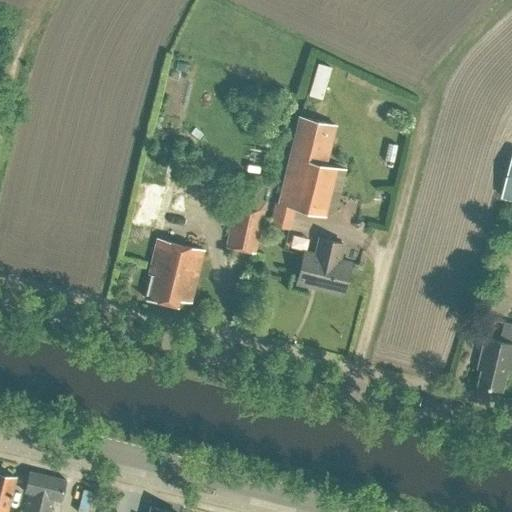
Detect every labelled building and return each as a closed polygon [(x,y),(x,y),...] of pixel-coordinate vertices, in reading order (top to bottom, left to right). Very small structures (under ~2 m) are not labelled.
[(322,61),(312,93),(325,97),(334,65),(322,61)] [(334,123),(297,114),(276,202),(274,202),(269,223),(289,228),(294,207),(323,214),(336,211),(346,167),(325,162),(334,123)] [(511,158),(502,197),(511,199),(511,158)] [(136,220),(161,226),(170,184),(144,178),(136,220)] [(254,253),(265,199),(235,193),(224,247),(254,253)] [(350,262),(340,259),(344,241),(320,235),(315,253),(304,250),(296,282),(342,293),(350,262)] [(150,274),(144,297),(177,305),(178,299),(191,302),(203,249),(156,237),(147,274),(150,274)] [(511,322),(505,321),(500,339),(487,335),(481,361),(485,362),(480,383),(503,389),(508,368),(511,368),(511,322)] [(49,511),(52,498),(60,500),(65,479),(29,470),(24,491),(27,492),(22,511),(49,511)] [(7,506),(15,476),(0,472),(0,511),(4,511),(6,506),(7,506)]
